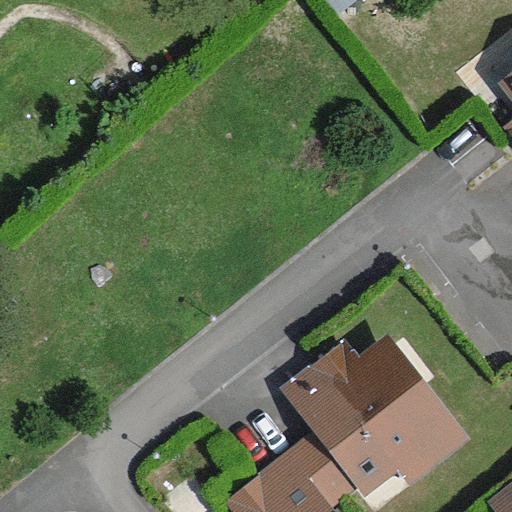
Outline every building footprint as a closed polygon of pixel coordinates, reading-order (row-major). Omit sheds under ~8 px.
[(288,381),(321,423),(355,467),(359,472),(393,445),(437,411),(382,339),(352,362),(330,379),(315,359),(288,381)] [(315,359),(330,379),(352,362),(337,342),(315,359)] [(393,445),(405,460),(449,426),(437,411),(393,445)] [(321,423),(279,455),(314,499),(355,467),(321,423)] [(324,511),(314,499),(279,455),(252,476),(269,497),(248,511),(324,511)] [(230,494),(244,511),(248,511),(269,497),(252,476),(230,494)] [(511,511),(511,479),(495,492),(511,511)]
